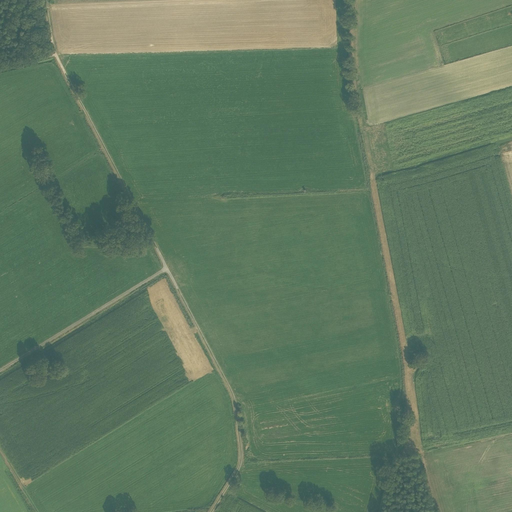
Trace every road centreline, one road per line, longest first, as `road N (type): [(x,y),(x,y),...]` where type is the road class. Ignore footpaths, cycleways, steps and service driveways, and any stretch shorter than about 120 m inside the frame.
road 1 (track): [(56,54),(233,399),(240,462),(210,511)]
road 2 (track): [(166,268),(0,370)]
